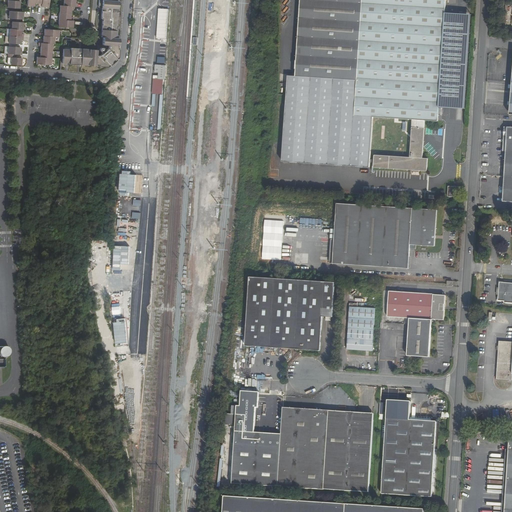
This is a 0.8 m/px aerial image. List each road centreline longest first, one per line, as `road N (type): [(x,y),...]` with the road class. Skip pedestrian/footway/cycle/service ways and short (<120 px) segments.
road 1 (residential): [(484,0),(459,386)]
road 2 (unknown): [(7,247),(23,197),(26,115),(33,108),(89,112)]
road 3 (unknown): [(476,132),(495,129),(490,172),(418,184),(356,179)]
road 4 (residential): [(29,71),(97,78),(113,71),(122,59),(128,0)]
road 5 (residential): [(459,386),(306,375)]
road 6 (unknown): [(288,363),(307,353),(322,358),(331,387),(320,400),(296,401),(284,370)]
road 7 (unknown): [(110,511),(53,453),(10,440)]
road 8 (residential): [(459,386),(451,511)]
